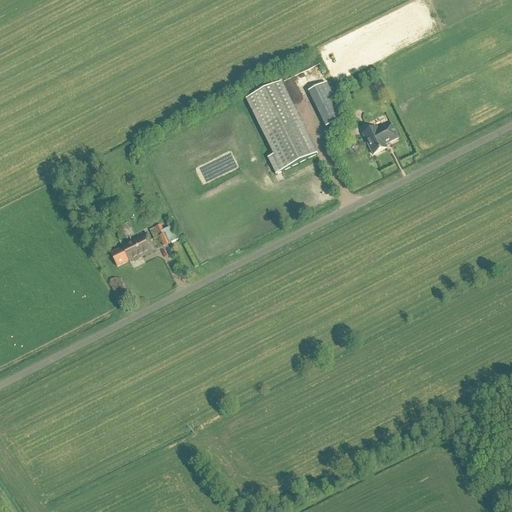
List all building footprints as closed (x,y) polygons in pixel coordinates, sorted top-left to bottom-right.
[(317,156),(282,84),(246,101),(274,157),(268,160),(276,176),(317,156)] [(344,121),(325,85),(308,94),(326,130),(344,121)] [(377,129),(363,136),(373,156),(387,149),(386,146),(398,140),(392,126),(379,132),(377,129)] [(156,229),(160,239),(164,247),(170,245),(161,227),(156,229)] [(122,249),(110,255),(117,268),(129,262),(130,264),(154,251),(146,236),(122,248),(122,249)]
